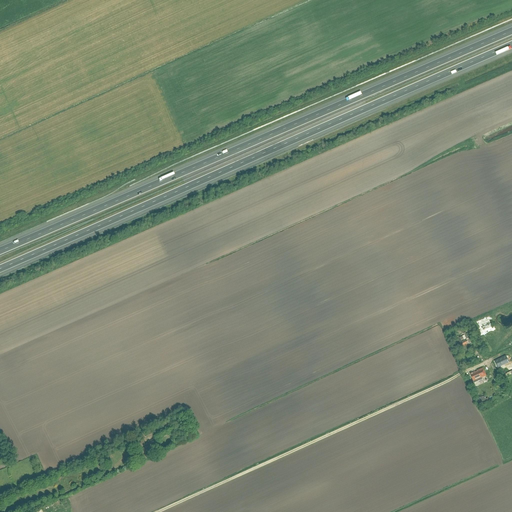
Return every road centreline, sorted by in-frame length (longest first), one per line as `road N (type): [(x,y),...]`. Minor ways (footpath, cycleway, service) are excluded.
road 1 (motorway): [(0,268),(511,45)]
road 2 (motorway): [(511,31),(0,251)]
